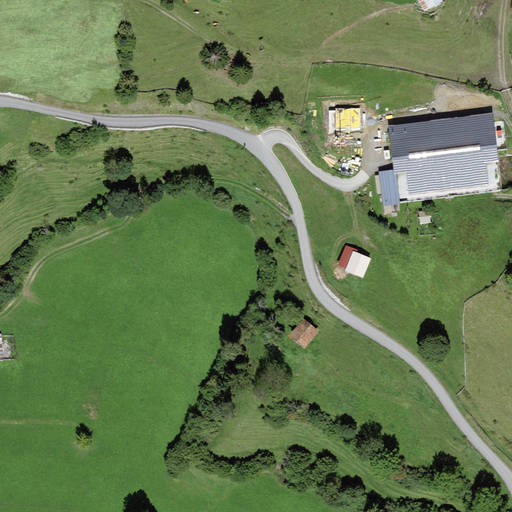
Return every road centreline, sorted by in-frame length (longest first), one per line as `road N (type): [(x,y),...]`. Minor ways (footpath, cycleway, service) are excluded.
road 1 (track): [(511,481),(416,365),(314,284),(288,186),(258,144),(173,117),(90,119),(0,103)]
road 2 (track): [(505,90),(375,64),(235,52),(141,0)]
